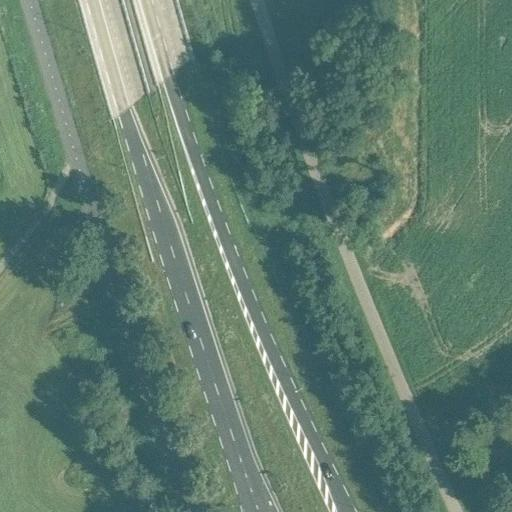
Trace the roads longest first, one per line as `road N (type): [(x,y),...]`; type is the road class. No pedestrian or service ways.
road 1 (primary): [(345,511),(199,173),(143,0)]
road 2 (unclassified): [(454,511),(338,232),(257,0)]
road 3 (primary): [(92,0),(124,124),(258,511)]
